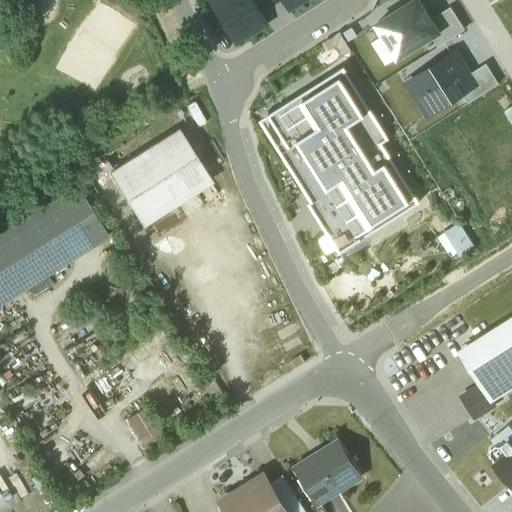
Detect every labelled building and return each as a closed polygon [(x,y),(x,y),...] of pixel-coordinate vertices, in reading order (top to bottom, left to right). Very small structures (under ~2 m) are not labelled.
[(209,0),(236,43),(269,23),(253,0),(209,0)] [(284,0),(290,8),(303,0),(284,0)] [(431,37),(440,31),(432,19),(420,0),(414,0),(377,24),(398,58),(431,37)] [(438,47),(465,29),(451,7),(432,19),(440,31),(431,37),(438,47)] [(462,94),(476,85),(470,75),(455,52),(420,74),(429,88),(417,95),(429,115),(462,94)] [(468,104),(500,84),(487,64),(470,75),(476,85),(462,94),(468,104)] [(341,252),(420,202),(375,133),(382,128),(343,67),(269,114),(293,152),(284,157),(324,220),(321,221),(341,252)] [(178,129),(110,172),(142,222),(210,180),(178,129)] [(76,184),(0,231),(0,302),(108,235),(76,184)] [(439,232),(451,257),(474,245),(461,221),(439,232)] [(511,318),(461,351),(482,384),(491,398),(511,384),(511,318)] [(491,398),(482,384),(463,396),(476,417),(495,405),(491,398)] [(140,447),(162,437),(148,405),(126,414),(140,447)] [(511,422),(510,424),(511,426),(511,438),(501,446),(496,446),(490,449),(490,455),(511,482),(511,422)] [(340,439),(295,468),(318,503),(363,475),(340,439)] [(289,511),(266,473),(226,498),(235,511),(289,511)]
